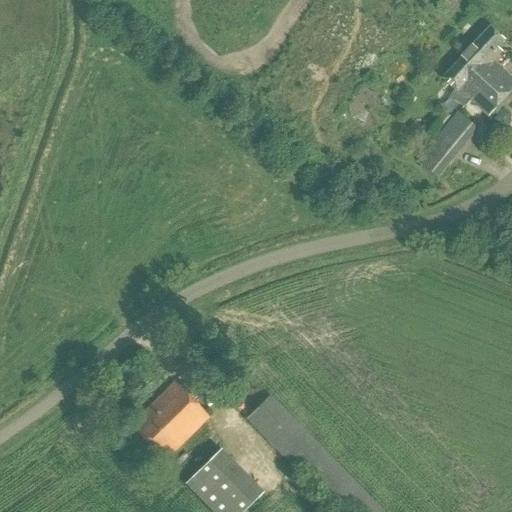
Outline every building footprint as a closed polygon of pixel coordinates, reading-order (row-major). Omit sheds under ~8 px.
[(511,93),(511,78),(494,61),(502,52),(498,48),(505,41),(491,28),(461,60),(504,101),(511,93)] [(489,117),(504,101),(461,60),(443,79),(456,91),(453,95),(460,102),(466,95),(489,117)] [(504,109),(494,120),(505,130),(511,123),(511,115),(504,109)] [(419,163),(438,178),(478,129),(459,114),(419,163)] [(163,462),(208,418),(174,383),(129,427),(163,462)] [(336,511),(381,511),(269,397),(246,419),(336,511)] [(209,511),(244,511),(263,493),(220,449),(184,485),(209,511)]
